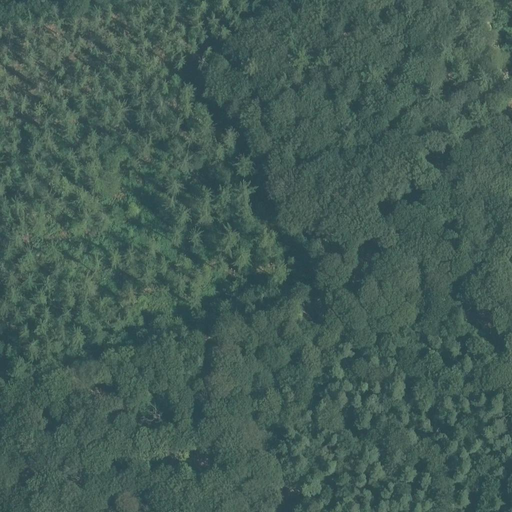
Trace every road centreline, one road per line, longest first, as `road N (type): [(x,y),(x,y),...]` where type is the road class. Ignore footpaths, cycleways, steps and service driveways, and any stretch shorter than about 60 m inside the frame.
road 1 (track): [(0,403),(329,303)]
road 2 (track): [(329,303),(206,511)]
road 3 (track): [(511,147),(329,303)]
road 4 (track): [(329,303),(511,252)]
